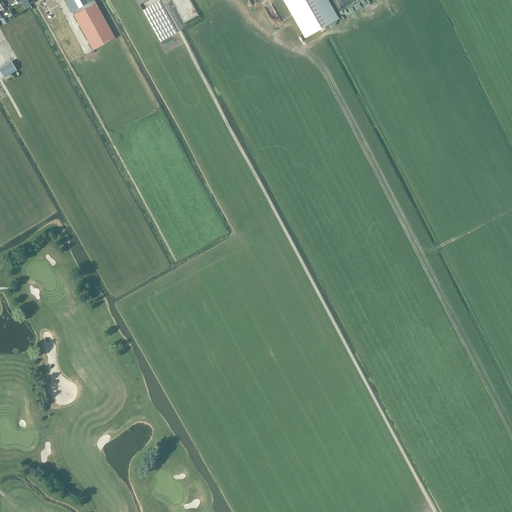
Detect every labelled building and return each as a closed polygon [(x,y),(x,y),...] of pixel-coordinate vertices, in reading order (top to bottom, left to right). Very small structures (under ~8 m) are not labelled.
[(31,6),(27,0),(7,0),(10,5),(12,4),(14,3),(18,1),(19,4),(22,3),(25,9),(30,7),(31,6)] [(94,0),(65,0),(93,51),(115,39),(94,0)] [(338,19),(326,0),(284,0),(306,37),(338,19)] [(143,10),(160,41),(177,32),(160,1),(143,10)] [(198,15),(192,4),(185,8),(190,20),(198,15)] [(0,68),(0,71),(4,78),(17,70),(12,61),(0,68)] [(115,146),(121,154),(124,152),(123,150),(126,147),(123,142),(121,144),(119,142),(115,146)] [(139,189),(142,195),(148,193),(144,186),(139,189)]
